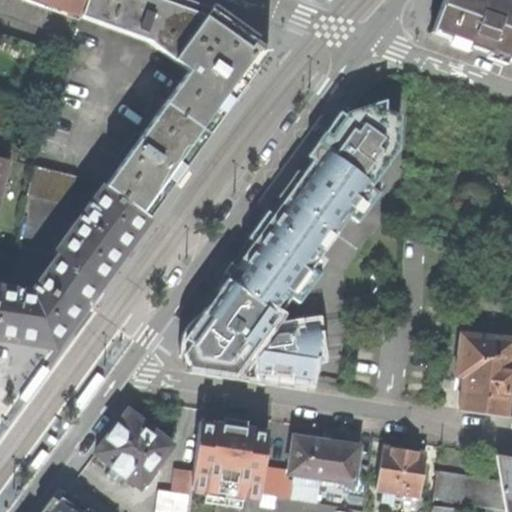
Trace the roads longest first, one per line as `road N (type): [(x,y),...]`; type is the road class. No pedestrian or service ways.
road 1 (tertiary): [(126,373),(363,41)]
road 2 (residential): [(511,441),(384,412),(126,373)]
road 3 (tertiary): [(22,511),(126,373)]
road 4 (residential): [(511,94),(363,41)]
road 5 (residential): [(228,0),(363,41)]
